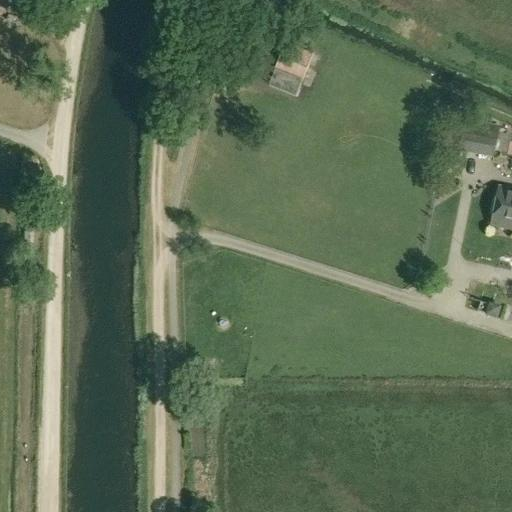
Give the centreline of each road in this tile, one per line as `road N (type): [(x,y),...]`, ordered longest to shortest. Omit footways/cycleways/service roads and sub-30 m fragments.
road 1 (track): [(52,511),(67,100),(88,0)]
road 2 (track): [(155,511),(158,161),(181,0)]
